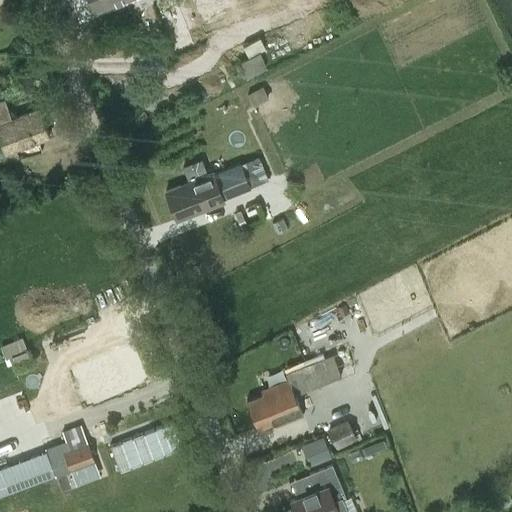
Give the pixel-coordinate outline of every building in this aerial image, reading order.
[(90,0),(94,11),(123,0),(90,0)] [(182,7),(163,15),(181,59),(187,57),(181,44),(189,41),(186,34),(192,32),(182,7)] [(243,75),(266,66),(255,38),(239,44),(244,56),(237,59),(243,75)] [(0,151),(44,139),(35,107),(11,113),(7,97),(0,98),(0,151)] [(224,201),(223,200),(250,189),(250,188),(268,180),(259,156),(240,163),(240,162),(213,173),(212,172),(165,190),(177,220),(224,201)] [(284,373),(287,380),(260,390),(262,395),(246,401),(257,429),(273,423),(274,427),(304,415),(294,389),(301,386),(303,391),(342,375),(332,353),(284,373)] [(134,355),(76,377),(88,409),(146,387),(134,355)] [(164,442),(154,416),(90,440),(101,466),(164,442)] [(337,448),(356,438),(347,420),(328,430),(337,448)] [(56,477),(95,461),(81,425),(61,433),(65,443),(46,450),(56,477)] [(315,462),(329,457),(321,438),(303,446),(306,453),(311,452),(315,462)] [(308,493),(289,500),(293,511),(346,511),(342,499),(344,498),(331,466),(302,477),(308,493)]
